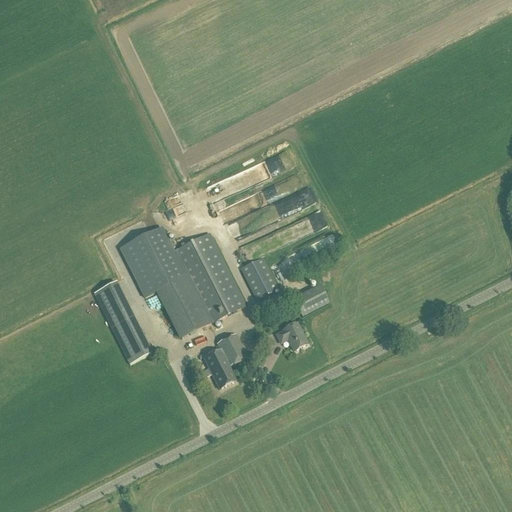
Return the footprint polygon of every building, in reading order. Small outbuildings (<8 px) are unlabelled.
[(182,199),(188,196),(184,188),(178,191),(182,199)] [(196,192),(185,197),(191,212),(202,207),(200,203),(214,197),(211,190),(198,196),(196,192)] [(303,210),(318,204),(313,193),(298,199),(303,210)] [(181,208),(185,215),(190,213),(186,206),(181,208)] [(238,241),(286,220),(280,206),(232,227),(238,241)] [(297,222),(262,238),(265,245),(278,239),(281,245),(303,234),(297,222)] [(179,246),(190,241),(185,230),(180,232),(179,228),(173,231),(179,246)] [(158,293),(182,341),(247,308),(210,235),(173,254),(186,279),(158,293)] [(172,264),(171,261),(170,258),(169,255),(167,254),(165,252),(163,251),(160,250),(157,249),(154,250),(152,250),(150,252),(147,254),(144,258),(143,261),(143,264),(143,267),(144,270),(145,271),(147,274),(149,276),(152,277),(154,278),(157,278),(160,278),(163,277),(165,276),(167,274),(169,272),(170,270),(171,267),(172,264)] [(241,271),(256,303),(279,292),(263,260),(241,271)] [(292,265),(281,267),(283,279),(294,277),(292,265)] [(293,301),(302,319),(329,305),(320,287),(293,301)] [(108,321),(130,366),(153,355),(130,310),(108,321)] [(277,337),(281,345),(288,341),(294,353),(308,346),(297,325),(284,332),(284,333),(277,337)] [(196,366),(202,380),(207,378),(207,379),(213,376),(220,391),(236,383),(229,369),(248,359),(236,336),(217,346),(221,353),(196,366)]
